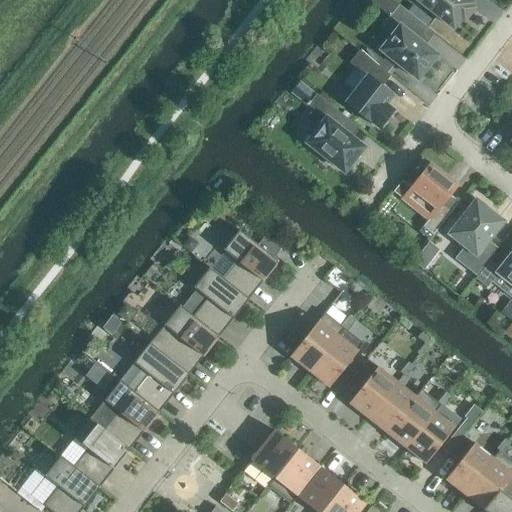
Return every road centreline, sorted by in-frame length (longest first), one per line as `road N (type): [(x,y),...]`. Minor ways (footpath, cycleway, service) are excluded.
road 1 (residential): [(245,361),(432,511)]
road 2 (residential): [(245,361),(126,511)]
road 3 (residential): [(326,258),(245,361)]
road 4 (residential): [(511,26),(434,122)]
